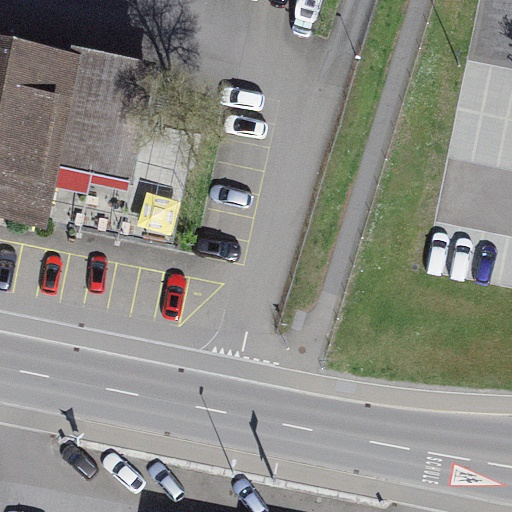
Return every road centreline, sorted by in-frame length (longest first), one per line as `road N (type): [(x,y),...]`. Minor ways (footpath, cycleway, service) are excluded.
road 1 (primary): [(511,466),(0,367)]
road 2 (unknown): [(0,7),(331,97)]
